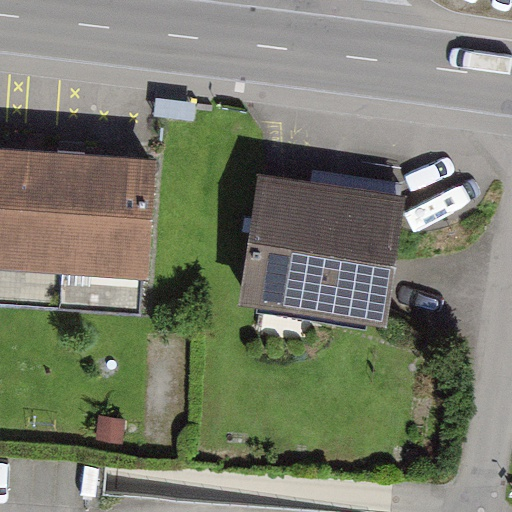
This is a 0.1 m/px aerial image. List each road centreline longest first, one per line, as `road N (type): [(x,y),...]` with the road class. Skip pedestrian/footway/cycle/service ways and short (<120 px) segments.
road 1 (secondary): [(319,54),(0,17)]
road 2 (residential): [(511,293),(472,511)]
road 3 (secondary): [(511,80),(319,54)]
